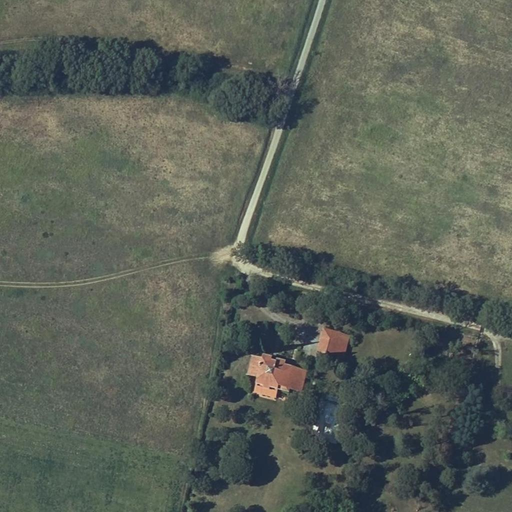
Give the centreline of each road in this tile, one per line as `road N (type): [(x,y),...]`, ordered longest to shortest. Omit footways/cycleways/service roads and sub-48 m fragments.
road 1 (unclassified): [(511,334),(247,268),(239,249),(320,0)]
road 2 (track): [(239,249),(174,511)]
